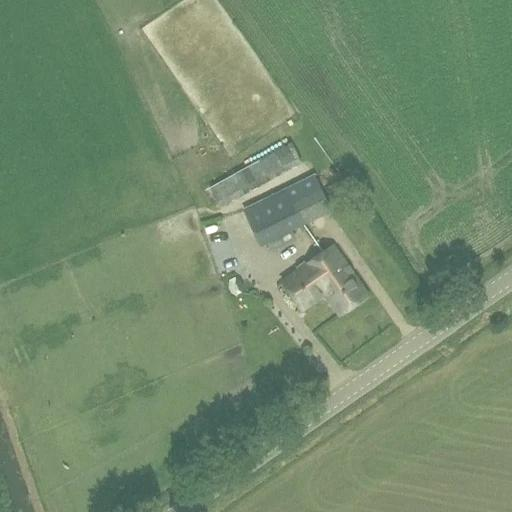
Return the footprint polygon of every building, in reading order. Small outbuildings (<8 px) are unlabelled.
[(277,128),(299,114),(264,56),(231,76),(220,59),(203,70),(206,76),(189,87),(226,146),(271,118),(277,128)] [(193,187),(204,181),(199,171),(207,166),(199,152),(180,162),(193,187)] [(314,174),(242,210),(260,247),(333,212),(325,196),(340,189),(346,198),(354,194),(344,178),(321,189),(314,174)] [(333,246),(323,253),(331,266),(326,270),(333,282),(323,290),(325,293),(324,295),(338,317),(367,297),(333,246)] [(331,266),(323,253),(281,281),(300,309),(323,294),(324,295),(325,293),(323,290),(333,282),(326,270),(331,266)]
